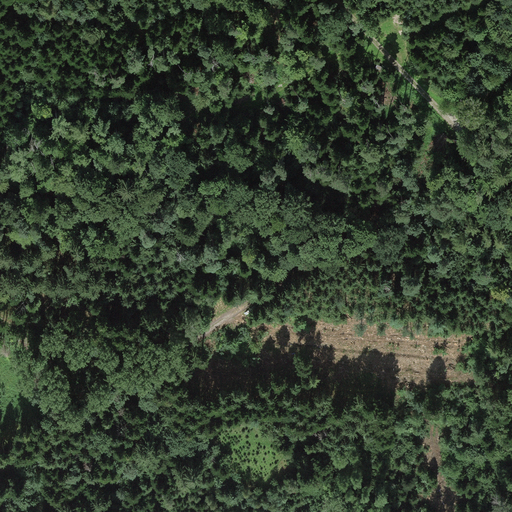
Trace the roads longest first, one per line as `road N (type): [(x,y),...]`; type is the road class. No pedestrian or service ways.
road 1 (track): [(470,158),(200,314),(0,447)]
road 2 (track): [(511,188),(470,158),(331,0)]
